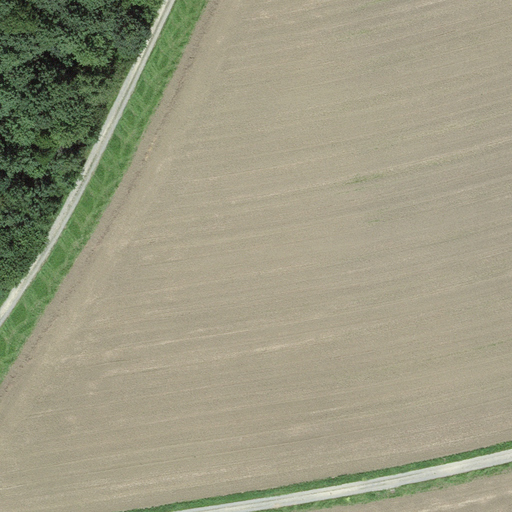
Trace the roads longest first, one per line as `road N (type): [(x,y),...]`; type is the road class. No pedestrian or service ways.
road 1 (track): [(0,327),(171,0)]
road 2 (track): [(184,511),(511,455)]
